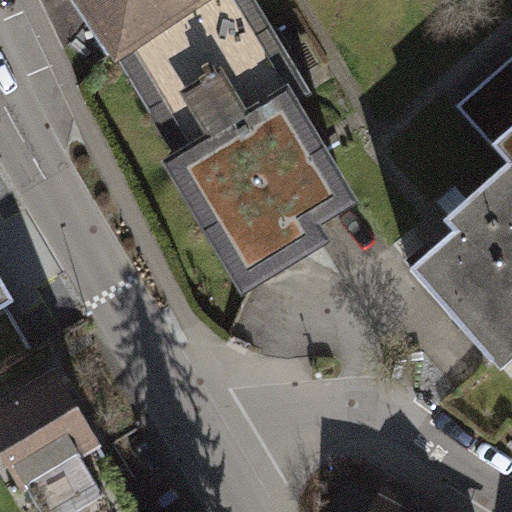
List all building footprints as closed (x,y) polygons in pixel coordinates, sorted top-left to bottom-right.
[(80,0),(115,49),(193,0),(80,0)] [(193,0),(115,49),(171,144),(288,73),(302,94),(313,87),(261,0),(193,0)] [(511,49),(459,100),(507,155),(511,160),(511,49)] [(288,73),(171,144),(159,150),(243,285),(332,231),(321,214),(356,190),(302,94),(288,73)] [(511,160),(507,155),(444,210),(454,221),(409,256),(502,364),(511,354),(511,160)] [(0,270),(0,314),(19,303),(0,270)] [(53,362),(0,396),(0,453),(35,511),(115,511),(82,451),(101,440),(53,362)] [(423,511),(378,488),(365,511),(423,511)]
